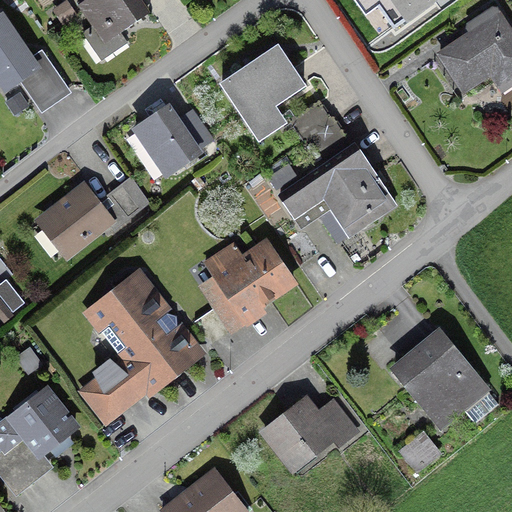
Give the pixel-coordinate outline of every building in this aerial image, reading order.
[(109,27),(115,36),(145,16),(134,0),(86,0),(77,7),(97,36),(109,27)] [(433,0),(351,0),(365,19),(381,8),(397,31),(436,3),(433,0)] [(511,78),(511,77),(511,76),(511,40),(491,9),(457,32),(463,40),(438,56),(462,92),(489,74),(501,92),(511,84),(511,78)] [(15,17),(0,26),(0,68),(16,91),(30,81),(52,113),(78,96),(50,55),(44,59),(15,17)] [(268,109),(300,87),(278,54),(248,74),(245,70),(221,86),(244,121),(266,106),(268,109)] [(288,123),(301,143),(329,122),(317,103),(288,123)] [(196,155),(165,110),(136,129),(167,175),(196,155)] [(331,120),(329,122),(301,143),(319,169),(278,197),(297,225),(326,206),(347,238),(393,207),(353,147),(350,148),(331,120)] [(108,196),(114,205),(101,215),(106,222),(112,230),(138,210),(120,187),(108,196)] [(101,215),(83,192),(70,202),(69,200),(42,221),(67,253),(106,222),(101,215)] [(239,315),(265,297),(291,280),(270,248),(245,265),(233,247),(204,266),(227,300),(214,308),(231,333),(245,323),(239,315)] [(149,392),(196,355),(175,327),(174,317),(165,315),(137,279),(87,318),(116,354),(127,350),(132,356),(83,394),(103,421),(146,388),(149,392)] [(22,304),(4,281),(0,283),(0,300),(11,314),(22,304)] [(496,406),(439,335),(393,372),(439,427),(461,409),(473,424),(496,406)] [(63,436),(73,428),(44,391),(0,425),(0,449),(3,453),(0,455),(0,475),(14,494),(30,481),(7,451),(23,438),(38,456),(48,448),(50,452),(66,439),(63,436)] [(353,433),(333,408),(318,420),(303,401),(262,433),(290,469),(330,438),(337,446),(353,433)] [(415,473),(436,456),(419,436),(399,452),(415,473)] [(244,511),(213,472),(161,511),(244,511)]
